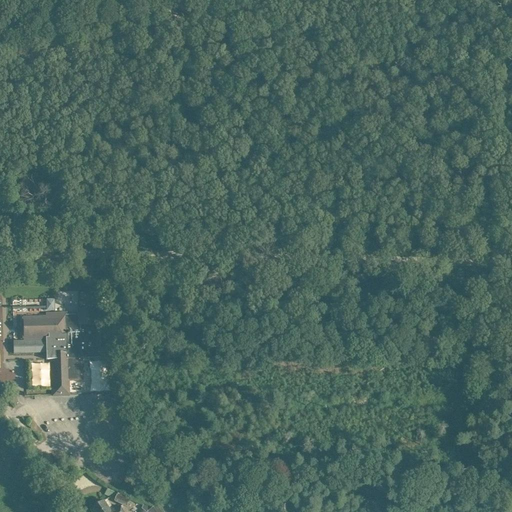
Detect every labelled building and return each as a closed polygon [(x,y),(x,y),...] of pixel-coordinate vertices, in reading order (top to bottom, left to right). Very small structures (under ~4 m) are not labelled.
[(80,325),(99,324),(99,310),(79,310),(79,315),(66,315),(66,314),(46,314),(46,318),(23,318),(24,340),(51,339),(52,395),(69,395),(68,380),(81,380),(81,359),(84,359),(84,352),(85,352),(85,341),(80,342),(80,325)] [(107,352),(106,330),(93,330),(94,352),(107,352)] [(102,373),(100,362),(91,364),(94,375),(102,373)] [(115,501),(121,504),(125,497),(118,494),(115,501)] [(125,497),(121,504),(128,507),(131,499),(125,497)] [(115,510),(108,499),(91,510),(92,511),(124,511),(121,507),(115,510)]
